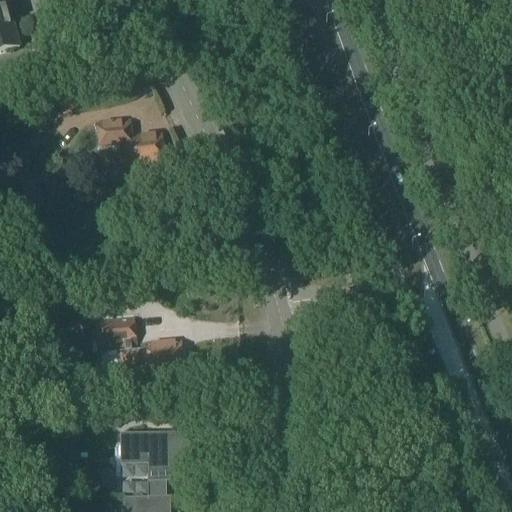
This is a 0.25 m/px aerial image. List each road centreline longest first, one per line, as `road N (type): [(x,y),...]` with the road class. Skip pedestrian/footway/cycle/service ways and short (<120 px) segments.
road 1 (primary): [(269,0),(393,279),(464,387)]
road 2 (primary): [(464,387),(433,267),(329,0)]
road 3 (unclassified): [(511,370),(373,0)]
road 4 (unclassified): [(277,306),(235,191),(138,0)]
road 5 (unclassified): [(455,511),(357,304),(330,298),(277,306)]
road 6 (unclassified): [(269,511),(291,402),(277,306)]
road 7 (primary): [(511,501),(464,387)]
